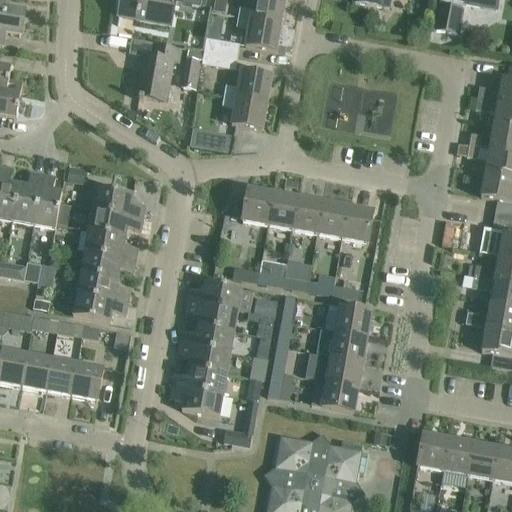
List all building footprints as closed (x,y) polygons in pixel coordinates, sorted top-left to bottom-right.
[(122,0),(121,7),(119,19),(172,28),(176,5),(200,9),(201,0),(122,0)] [(254,0),(252,12),(251,12),(239,10),(238,20),(281,28),(285,0),(254,0)] [(355,0),(355,5),(388,11),(390,0),(355,0)] [(441,0),(435,33),(457,37),(463,5),(478,8),(479,1),(498,5),(498,0),(441,0)] [(0,47),(3,48),(5,36),(21,39),(25,14),(0,9),(0,47)] [(281,28),(238,20),(236,31),(248,33),(245,50),(256,52),(276,55),(281,28)] [(204,53),(236,60),(238,49),(206,42),(204,53)] [(181,52),(176,52),(156,48),(154,61),(142,59),(134,100),(166,106),(173,64),(179,65),(181,52)] [(188,53),(181,91),(196,94),(201,67),(203,55),(188,53)] [(203,55),(201,67),(234,73),(236,60),(204,53),(203,55)] [(0,94),(21,98),(23,85),(9,83),(11,70),(0,68),(0,94)] [(479,90),(477,101),(511,107),(511,69),(511,70),(509,82),(502,81),(500,94),(479,90)] [(241,73),(238,92),(226,90),(224,99),(267,106),(272,79),(241,73)] [(21,98),(0,94),(0,120),(16,123),(21,98)] [(262,134),(267,106),(224,99),(222,110),(234,113),(232,129),(262,134)] [(511,107),(477,101),(475,113),(486,115),(486,114),(496,116),(494,129),(511,132),(511,107)] [(191,121),(189,134),(224,138),(226,124),(191,121)] [(511,132),(494,129),(489,153),(511,156),(511,132)] [(193,136),(190,152),(226,158),(228,142),(193,136)] [(471,137),(469,149),(479,151),(481,139),(471,137)] [(479,151),(469,149),(467,161),(477,163),(479,151)] [(511,156),(489,153),(485,177),(511,181),(511,156)] [(13,172),(0,170),(0,171),(0,222),(13,225),(19,188),(11,186),(13,172)] [(70,170),(67,185),(86,188),(88,173),(70,170)] [(94,174),(93,190),(107,191),(108,174),(94,174)] [(28,189),(19,188),(13,225),(34,229),(43,178),(30,176),(28,189)] [(511,203),(511,181),(485,177),(481,201),(511,206),(511,203)] [(55,180),(43,178),(34,229),(55,233),(62,195),(53,194),(55,180)] [(92,212),(144,222),(146,209),(132,207),(134,198),(96,191),(92,212)] [(248,192),(242,224),(242,225),(268,230),(274,197),(248,192)] [(274,197),(268,230),(293,234),(298,201),(274,197)] [(298,201),(293,234),(317,239),(323,206),(298,201)] [(323,206),(317,239),(342,243),(348,210),(323,206)] [(348,210),(342,243),(368,248),(374,215),(348,210)] [(141,234),(144,222),(92,212),(88,234),(126,240),(128,232),(141,234)] [(124,249),(126,240),(88,234),(85,255),(136,264),(138,252),(124,249)] [(511,237),(503,236),(499,260),(511,262),(511,237)] [(134,277),(136,264),(85,255),(81,276),(118,283),(120,274),(134,277)] [(50,260),(48,270),(56,271),(55,272),(59,273),(60,266),(56,261),(50,260)] [(474,280),(511,286),(511,262),(499,260),(496,274),(486,272),(486,271),(476,269),(474,280)] [(262,263),(260,277),(269,278),(267,289),(283,292),(285,281),(280,280),(282,267),(271,265),(262,263)] [(26,269),(5,265),(2,280),(23,284),(26,269)] [(27,266),(26,269),(23,284),(38,287),(39,280),(41,268),(27,266)] [(244,274),(242,284),(258,287),(260,277),(244,274)] [(117,292),(118,283),(81,276),(77,298),(128,307),(130,294),(117,292)] [(317,287),(318,287),(316,298),(332,301),(336,281),(319,278),(317,287)] [(38,287),(37,291),(49,293),(51,282),(39,280),(38,287)] [(492,295),(490,308),(511,311),(511,286),(474,280),(472,292),(492,295)] [(291,293),(308,296),(310,285),(293,283),(291,293)] [(190,292),(188,305),(238,314),(242,292),(205,286),(203,295),(190,292)] [(341,302),(357,305),(359,294),(343,291),(341,302)] [(126,319),(128,307),(77,298),(73,319),(110,326),(112,317),(126,319)] [(35,302),(34,311),(48,314),(50,305),(35,302)] [(238,314),(188,305),(185,318),(199,320),(197,329),(235,335),(238,314)] [(325,334),(334,336),(368,341),(372,316),(339,310),(330,308),(325,334)] [(486,332),(511,336),(511,311),(490,308),(488,319),(468,316),(465,327),(486,331),(486,332)] [(295,312),(284,310),(281,326),(292,328),(295,312)] [(33,332),(32,332),(34,321),(0,314),(0,339),(1,339),(3,327),(33,333),(33,332)] [(57,338),(57,336),(59,325),(34,321),(32,332),(33,332),(33,333),(57,338)] [(73,339),(75,328),(59,325),(57,336),(73,339)] [(182,335),(180,347),(231,357),(235,335),(197,329),(196,338),(182,335)] [(100,333),(84,330),(82,341),(98,344),(100,333)] [(493,357),(490,370),(511,373),(511,336),(486,332),(482,355),(493,357)] [(279,335),(276,351),(287,353),(290,337),(279,335)] [(116,336),(114,352),(127,354),(130,339),(116,336)] [(368,341),(334,336),(330,360),(363,366),(368,341)] [(261,340),(257,361),(268,363),(271,342),(261,340)] [(231,357),(180,347),(177,360),(191,363),(190,371),(227,378),(231,357)] [(0,368),(0,387),(22,392),(28,359),(3,354),(0,368)] [(22,392),(47,396),(53,363),(28,359),(22,392)] [(321,359),(316,383),(326,385),(359,391),(363,366),(330,360),(321,359)] [(286,362),(275,360),(272,376),(283,378),(286,362)] [(78,367),(53,363),(47,396),(72,400),(78,367)] [(103,372),(78,367),(72,400),(98,405),(103,372)] [(254,367),(251,382),(262,384),(264,385),(267,370),(254,367)] [(174,378),(172,390),(223,399),(227,378),(190,371),(188,380),(174,378)] [(250,382),(246,403),(258,405),(262,384),(251,382),(250,382)] [(316,383),(312,406),(322,408),(321,411),(354,417),(359,391),(326,385),(316,383)] [(271,384),(268,401),(278,402),(281,386),(271,384)] [(223,399),(172,390),(170,403),(184,405),(182,414),(219,421),(223,399)] [(257,414),(249,413),(245,437),(226,434),(224,447),(250,452),(252,438),(257,414)] [(375,435),(373,447),(385,449),(388,437),(375,435)] [(272,490),(267,511),(352,511),(353,505),(354,505),(365,497),(357,486),(359,476),(365,477),(368,456),(362,455),(363,450),(363,449),(342,445),(341,451),(331,449),(323,438),(312,445),(281,440),(275,471),(264,479),(272,490)] [(423,438),(417,471),(443,475),(449,442),(423,438)] [(449,442),(443,475),(467,480),(473,447),(449,442)] [(473,447),(467,480),(492,484),(498,451),(473,447)] [(511,453),(498,451),(492,484),(511,487),(511,453)] [(456,489),(452,511),(461,511),(465,491),(456,489)]
